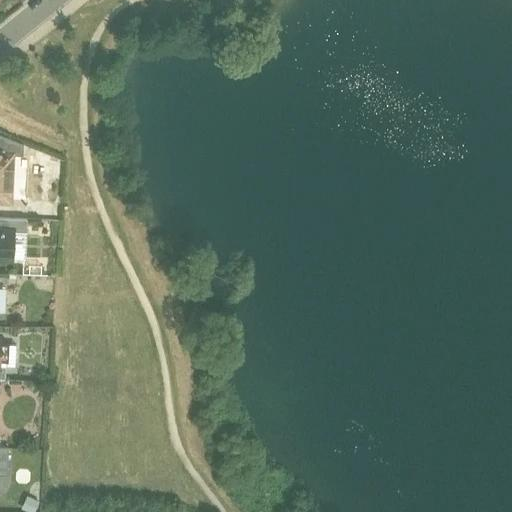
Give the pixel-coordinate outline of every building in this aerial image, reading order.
[(24,142),(0,132),(0,150),(13,151),(13,153),(23,153),(24,142)] [(0,150),(0,198),(11,199),(13,153),(13,151),(0,150)] [(27,216),(0,214),(0,226),(12,228),(27,229),(27,216)] [(0,226),(0,254),(11,255),(12,228),(0,226)] [(8,443),(0,443),(0,470),(7,471),(8,443)]
